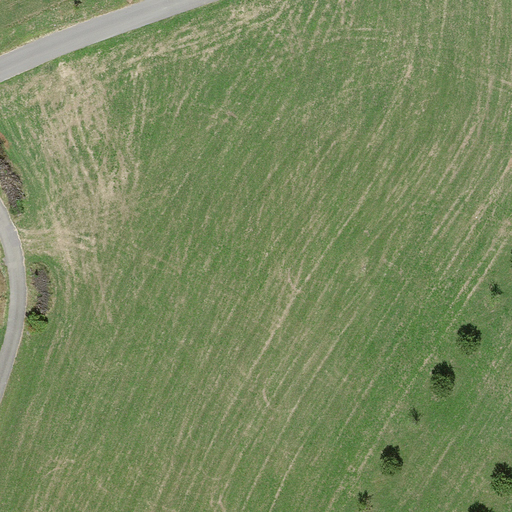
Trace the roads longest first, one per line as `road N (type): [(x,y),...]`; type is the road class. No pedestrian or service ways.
road 1 (unclassified): [(0,68),(173,0)]
road 2 (track): [(0,351),(15,291),(0,216)]
